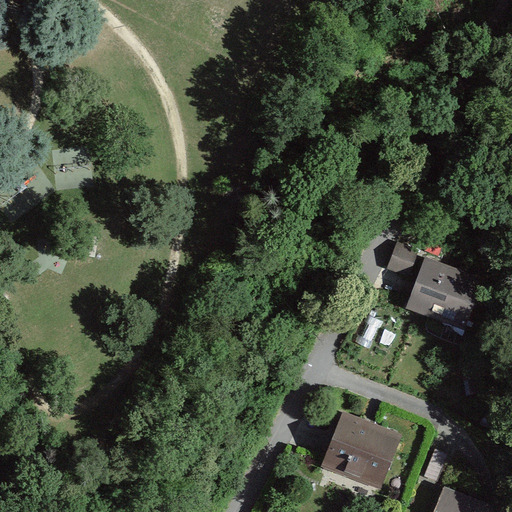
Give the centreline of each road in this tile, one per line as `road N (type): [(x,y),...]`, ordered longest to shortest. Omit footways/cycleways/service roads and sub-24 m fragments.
road 1 (residential): [(413,179),(309,367)]
road 2 (track): [(503,0),(413,179)]
road 3 (residential): [(309,367),(237,511)]
road 4 (residential): [(309,367),(446,429)]
